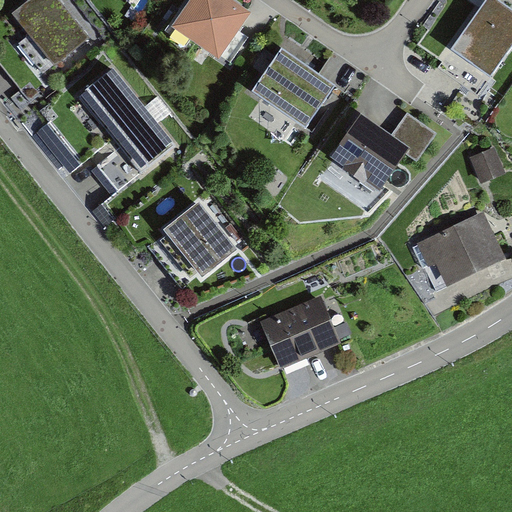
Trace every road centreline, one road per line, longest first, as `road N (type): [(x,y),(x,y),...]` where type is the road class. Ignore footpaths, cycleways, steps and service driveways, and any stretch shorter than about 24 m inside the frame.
road 1 (residential): [(239,435),(228,407),(0,109)]
road 2 (track): [(172,476),(98,302),(0,171)]
road 3 (residential): [(511,312),(464,343),(239,435)]
